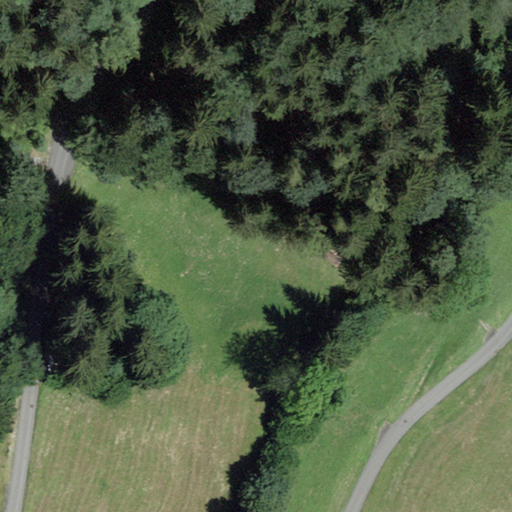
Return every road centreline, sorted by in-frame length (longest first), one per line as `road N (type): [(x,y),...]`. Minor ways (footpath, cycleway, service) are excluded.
road 1 (unclassified): [(11,511),(61,148),(146,0)]
road 2 (residential): [(511,323),(396,431),(351,511)]
